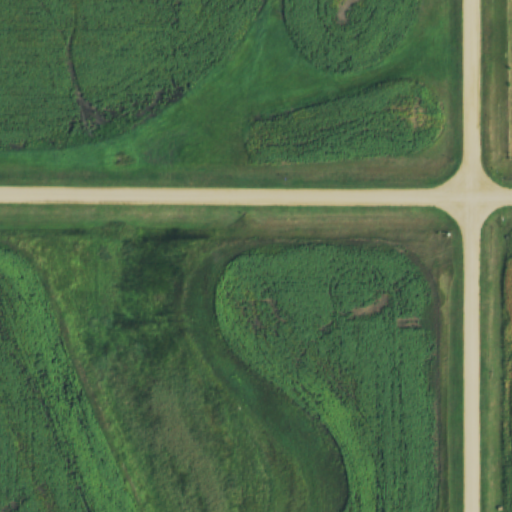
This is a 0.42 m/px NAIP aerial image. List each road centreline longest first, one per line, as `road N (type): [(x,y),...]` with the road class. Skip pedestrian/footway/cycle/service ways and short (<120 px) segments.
road 1 (residential): [(511,197),(0,194)]
road 2 (tertiary): [(480,511),(479,198)]
road 3 (tertiary): [(479,198),(478,0)]
